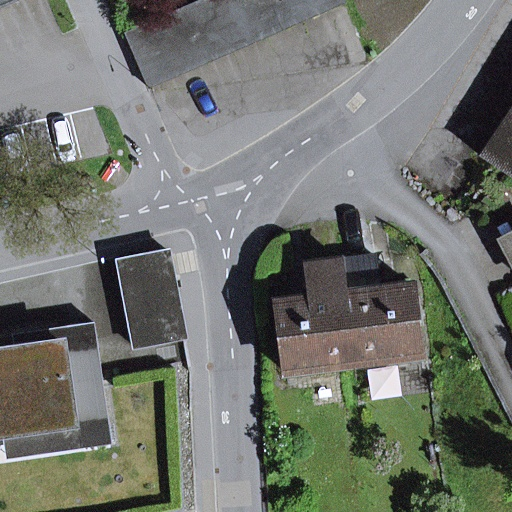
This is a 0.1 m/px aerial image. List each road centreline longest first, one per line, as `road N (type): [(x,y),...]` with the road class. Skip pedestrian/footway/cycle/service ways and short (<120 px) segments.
road 1 (residential): [(319,129),(430,238),(511,384)]
road 2 (residential): [(240,194),(222,273),(239,511)]
road 3 (residential): [(171,209),(85,0)]
road 4 (residential): [(460,0),(319,129)]
road 5 (residential): [(171,209),(0,244)]
